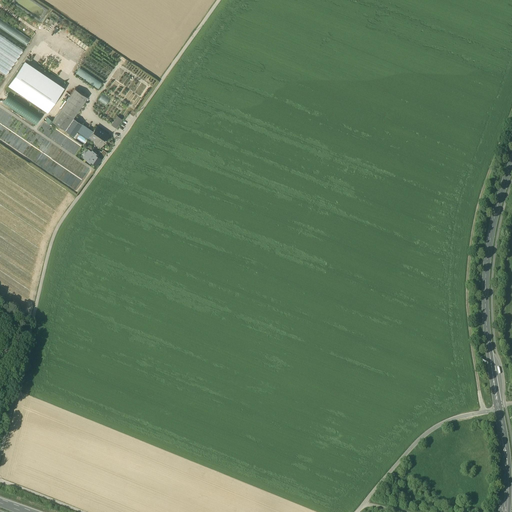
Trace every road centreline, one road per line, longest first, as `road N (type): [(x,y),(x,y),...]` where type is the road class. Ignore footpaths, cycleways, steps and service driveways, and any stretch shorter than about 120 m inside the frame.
road 1 (unclassified): [(218,0),(60,221),(0,453)]
road 2 (tertiary): [(504,511),(484,290),(494,216),(511,162)]
road 3 (track): [(482,413),(466,287),(482,191),(511,110)]
road 4 (track): [(497,406),(428,432),(363,504)]
road 5 (track): [(511,359),(503,331),(511,219)]
